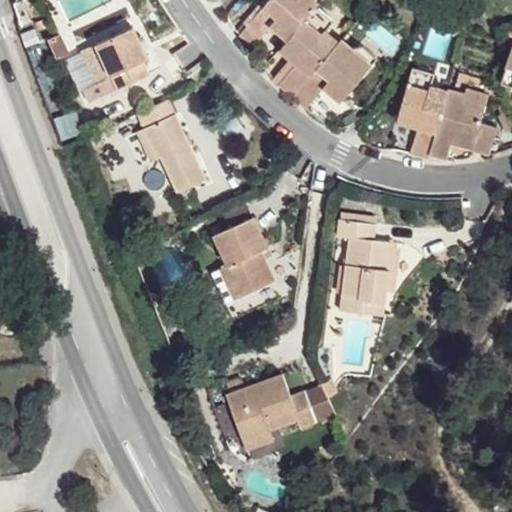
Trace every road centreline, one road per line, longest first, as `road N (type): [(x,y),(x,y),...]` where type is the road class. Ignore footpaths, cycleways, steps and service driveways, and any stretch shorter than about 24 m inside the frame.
road 1 (primary): [(0,57),(124,420),(157,472)]
road 2 (residential): [(511,189),(459,193),(377,176),(309,131),(181,0)]
road 3 (track): [(511,258),(461,376),(439,465),(475,511)]
